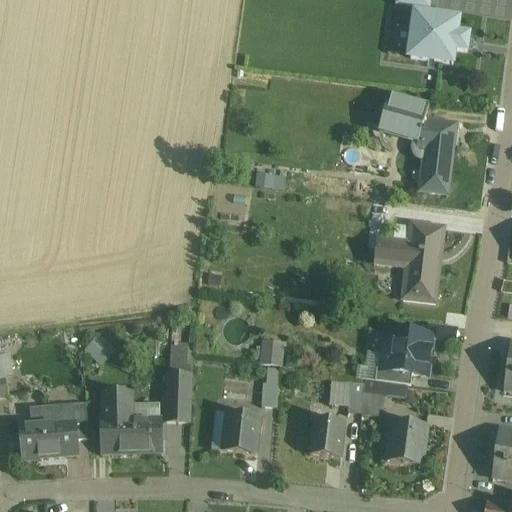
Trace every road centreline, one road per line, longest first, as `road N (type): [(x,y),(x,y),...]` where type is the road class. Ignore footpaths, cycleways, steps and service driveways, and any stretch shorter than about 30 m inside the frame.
road 1 (residential): [(451,511),(109,489),(10,492),(0,500)]
road 2 (residential): [(451,511),(500,178)]
